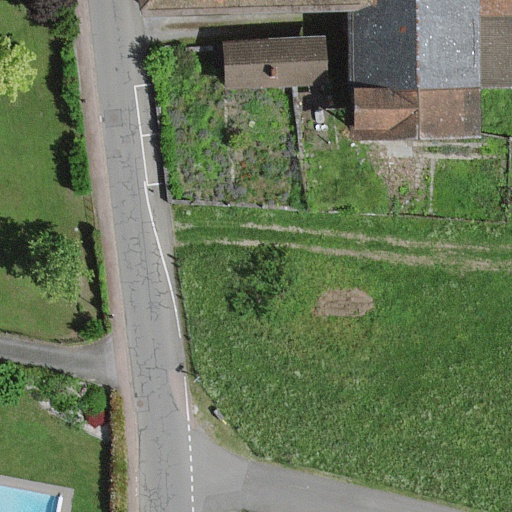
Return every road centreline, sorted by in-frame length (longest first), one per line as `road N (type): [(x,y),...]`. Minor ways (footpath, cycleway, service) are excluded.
road 1 (tertiary): [(171,472),(108,0)]
road 2 (residential): [(171,472),(308,490),(397,511)]
